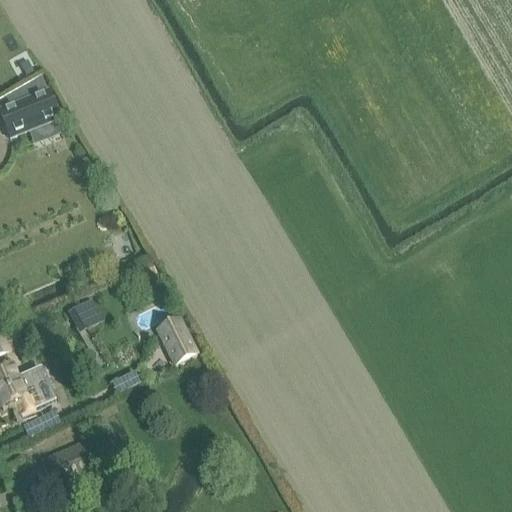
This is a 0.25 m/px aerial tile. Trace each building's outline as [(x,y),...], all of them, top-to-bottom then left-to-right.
[(49,94),(0,113),(0,116),(10,143),(29,135),(56,125),(60,123),(50,97),(49,94)] [(159,336),(178,373),(202,361),(184,324),(159,336)] [(0,363),(12,359),(3,339),(0,340),(0,363)] [(13,369),(0,374),(0,404),(3,412),(17,406),(22,419),(46,409),(31,375),(18,381),(13,369)] [(43,464),(53,489),(93,472),(82,447),(43,464)]
